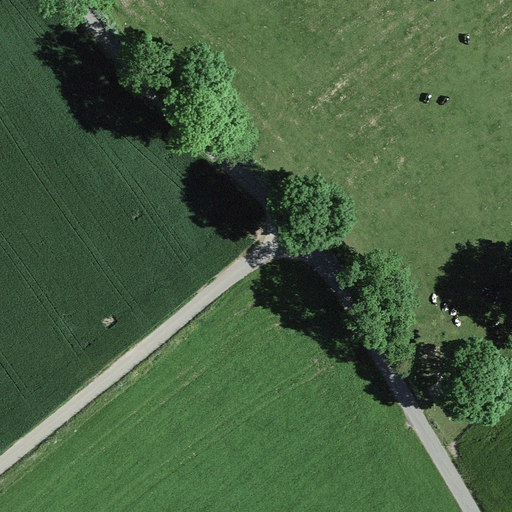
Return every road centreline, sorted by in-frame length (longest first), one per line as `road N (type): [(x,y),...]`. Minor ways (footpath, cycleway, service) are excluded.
road 1 (unclassified): [(292,247),(0,481)]
road 2 (unclassified): [(292,247),(423,417),(477,511)]
road 3 (unclassified): [(88,0),(292,247)]
